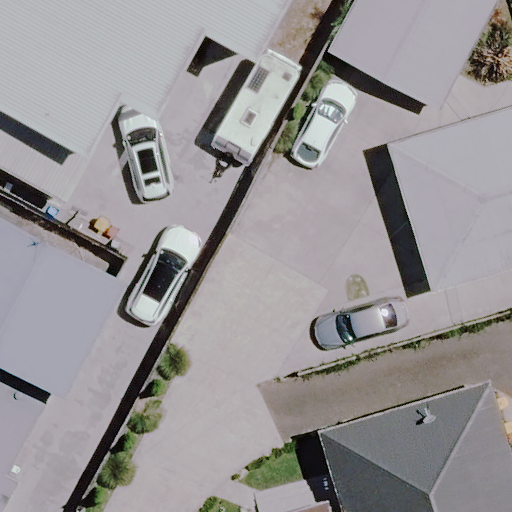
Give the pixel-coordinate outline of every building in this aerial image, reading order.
[(486,0),(347,0),(319,59),(433,113),(486,0)] [(511,266),(511,108),(372,150),(416,295),(511,266)] [(260,153),(184,119),(147,203),(222,237),(260,153)] [(125,275),(0,212),(0,491),(52,387),(66,394),(125,275)] [(511,511),(511,500),(476,382),(304,434),(328,511),(511,511)]
